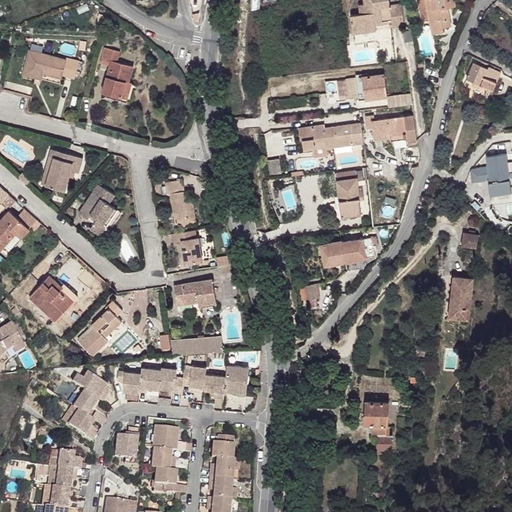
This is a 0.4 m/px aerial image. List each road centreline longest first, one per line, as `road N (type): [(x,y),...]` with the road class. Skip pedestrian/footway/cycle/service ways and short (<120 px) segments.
road 1 (residential): [(276,364),(307,349),(407,232),(461,47)]
road 2 (residential): [(134,150),(154,267),(133,278),(111,271),(0,169)]
road 3 (secondary): [(276,364),(215,151)]
road 4 (residential): [(201,416),(132,409),(117,415),(101,440),(90,511)]
road 5 (residential): [(134,150),(0,113)]
road 6 (unknown): [(212,128),(341,117)]
